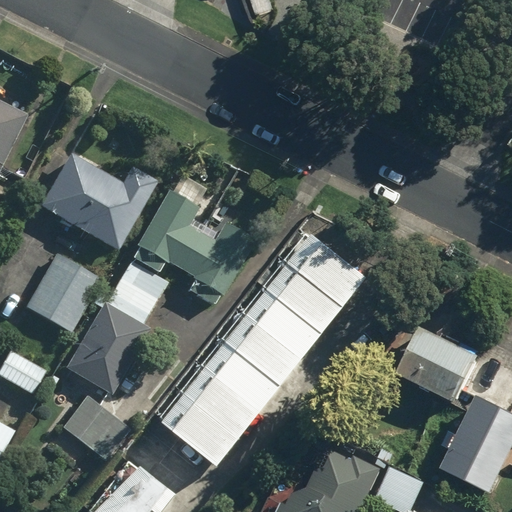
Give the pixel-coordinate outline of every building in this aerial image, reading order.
[(0,105),(0,168),(26,118),(0,105)] [(37,210),(116,255),(156,184),(130,170),(120,186),(68,156),(37,210)] [(201,165),(190,184),(207,193),(217,199),(228,179),(201,165)] [(166,193),(134,248),(137,250),(131,260),(157,275),(163,264),(194,281),(187,293),(212,308),(218,297),(221,298),(254,243),(222,225),(216,236),(192,222),(198,211),(166,193)] [(321,240),(167,428),(222,473),(376,284),(321,240)] [(56,256),(25,309),(69,335),(100,282),(56,256)] [(108,300),(145,321),(166,286),(130,264),(108,300)] [(63,370),(110,398),(148,332),(102,305),(63,370)] [(482,358),(420,333),(400,382),(461,407),(482,358)] [(0,368),(0,378),(30,397),(44,374),(9,353),(0,368)] [(129,431),(86,398),(62,430),(105,463),(129,431)] [(511,462),(511,416),(477,400),(441,476),(494,501),(511,462)] [(0,456),(13,435),(0,427),(0,456)] [(361,511),(380,471),(316,442),(288,505),(270,496),(262,511),(361,511)] [(409,511),(424,484),(391,467),(375,500),(398,511),(409,511)] [(144,471),(104,511),(173,511),(180,505),(144,471)]
